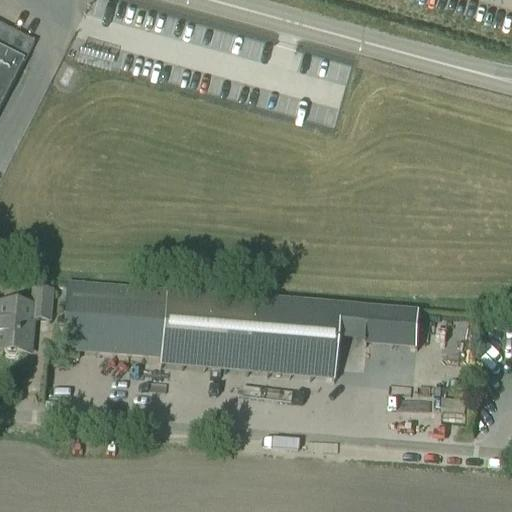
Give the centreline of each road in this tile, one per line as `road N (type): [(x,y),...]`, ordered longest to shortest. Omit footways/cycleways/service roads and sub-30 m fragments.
road 1 (residential): [(511,456),(0,416)]
road 2 (tertiary): [(361,43),(511,90)]
road 3 (tertiary): [(211,0),(361,43)]
road 4 (tertiary): [(511,75),(361,43)]
